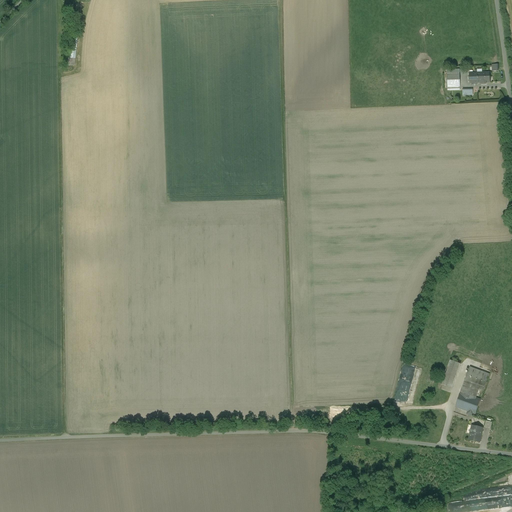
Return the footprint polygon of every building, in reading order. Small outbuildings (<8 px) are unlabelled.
[(460,73),(447,73),(447,88),(460,88),(460,73)] [(490,73),(470,73),(470,83),(490,83),(490,73)] [(449,366),(442,384),(452,388),(460,364),(451,360),(449,366)] [(470,367),(468,371),(488,378),(490,375),(470,367)] [(488,378),(468,371),(465,380),(485,388),(488,378)] [(485,388),(465,380),(455,407),(468,411),(472,413),(475,414),(481,400),(476,398),(479,389),(483,391),(485,388)] [(482,428),(472,426),(470,440),(480,442),(481,437),(480,437),(482,428)] [(468,501),(448,502),(448,511),(456,511),(479,511),(479,506),(489,506),(489,508),(493,508),(493,503),(497,503),(497,507),(511,506),(511,495),(497,495),(498,501),(488,501),(489,503),(468,503),(468,501)]
